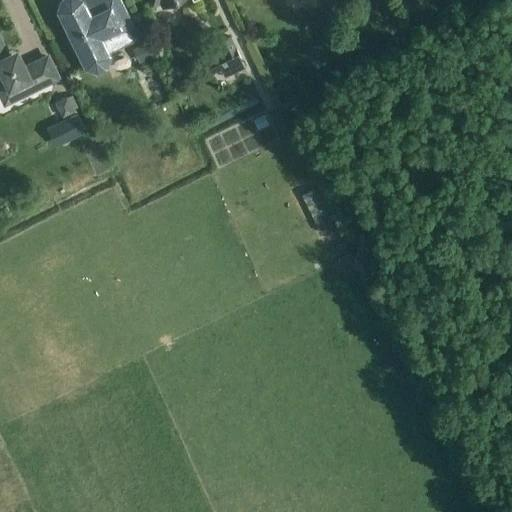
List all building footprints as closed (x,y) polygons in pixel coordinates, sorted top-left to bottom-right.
[(63,0),(60,10),(67,25),(68,32),(70,40),(75,46),(80,52),(87,66),(98,70),(105,66),(109,55),(108,51),(137,37),(118,0),(89,0),(84,3),(82,0),(63,0)] [(242,59),(231,36),(218,42),(224,53),(205,62),(211,74),(220,70),(224,78),(245,68),(241,59),(242,59)] [(17,52),(11,55),(8,57),(0,40),(0,92),(5,103),(57,78),(47,57),(25,69),(17,52)] [(153,56),(146,41),(129,49),(136,64),(153,56)] [(78,107),(72,95),(68,97),(67,96),(55,102),(62,117),(74,112),(73,109),(78,107)]
